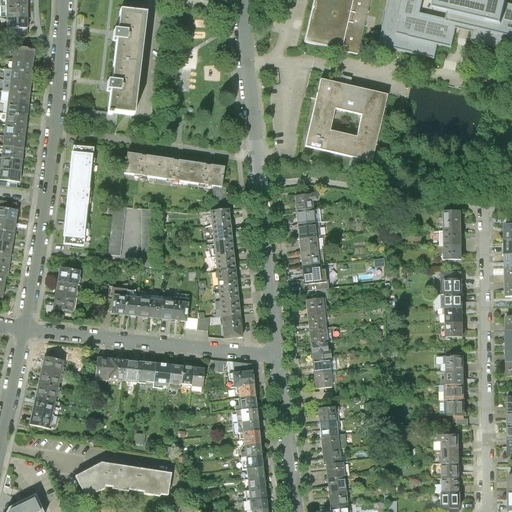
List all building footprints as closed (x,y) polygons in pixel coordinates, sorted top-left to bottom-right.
[(131,0),(131,11),(143,12),(144,0),(131,0)] [(369,0),(313,0),(303,43),(357,56),(364,23),(369,0)] [(507,0),(387,0),(377,45),(400,51),(435,59),(438,45),(452,48),(457,29),(465,31),(474,33),(472,42),(511,51),(511,6),(507,5),(507,0)] [(27,18),(27,7),(0,6),(0,17),(6,18),(27,18)] [(115,42),(113,56),(139,60),(145,13),(143,12),(131,11),(119,9),(116,32),(112,31),(112,33),(111,42),(115,42)] [(27,29),(27,18),(6,18),(6,29),(27,29)] [(36,59),(37,48),(14,46),(13,57),(36,59)] [(108,93),(106,112),(117,113),(132,115),(139,60),(113,56),(110,83),(106,83),(106,84),(105,93),(108,93)] [(35,71),(36,59),(13,57),(12,68),(35,71)] [(33,82),(35,71),(12,68),(11,79),(33,82)] [(32,93),(33,82),(11,79),(10,91),(32,93)] [(320,80),(304,147),(371,163),(386,96),(344,86),(320,80)] [(31,104),(32,93),(10,91),(8,102),(31,104)] [(30,115),(31,104),(8,102),(7,113),(30,115)] [(115,125),(117,113),(106,112),(87,109),(85,121),(115,125)] [(28,127),(30,115),(7,113),(6,124),(28,127)] [(27,138),(28,127),(6,124),(5,135),(27,138)] [(26,149),(27,138),(5,135),(3,147),(26,149)] [(73,146),(70,178),(90,180),(94,148),(73,146)] [(25,160),(26,149),(3,147),(2,158),(25,160)] [(159,157),(126,153),(123,173),(156,178),(159,157)] [(191,162),(159,157),(156,178),(188,182),(191,162)] [(23,172),(25,160),(2,158),(1,169),(23,172)] [(224,167),(191,162),(188,182),(221,187),(224,167)] [(0,180),(22,183),(23,172),(1,169),(0,177),(0,180)] [(70,178),(67,211),(87,213),(90,180),(70,178)] [(215,190),(217,199),(226,198),(225,189),(215,190)] [(293,196),(295,210),(314,208),(313,201),(318,201),(317,193),(293,196)] [(227,208),(226,198),(217,199),(218,209),(227,208)] [(0,216),(18,220),(20,208),(0,205),(0,216)] [(120,257),(125,208),(113,207),(108,255),(120,257)] [(231,223),(229,208),(227,208),(218,209),(209,210),(211,225),(231,223)] [(295,210),(297,224),(315,221),(314,208),(295,210)] [(152,211),(141,210),(141,267),(153,268),(152,211)] [(67,211),(64,244),(84,246),(87,213),(67,211)] [(443,212),(444,228),(462,228),(462,211),(443,212)] [(0,228),(17,231),(18,220),(0,216),(0,228)] [(297,224),(299,239),(317,237),(315,221),(297,224)] [(233,238),(231,223),(211,225),(213,240),(233,238)] [(0,239),(15,242),(17,231),(0,228),(0,239)] [(444,228),(444,245),(463,244),(462,228),(444,228)] [(299,239),(300,252),(319,250),(317,237),(299,239)] [(234,254),(233,238),(213,240),(214,256),(234,254)] [(0,251),(13,253),(15,242),(0,239),(0,251)] [(444,245),(445,261),(463,261),(463,244),(444,245)] [(300,252),(302,265),(320,263),(319,250),(300,252)] [(0,262),(11,265),(13,253),(0,251),(0,262)] [(236,269),(234,254),(214,256),(216,271),(236,269)] [(0,274),(10,276),(11,265),(0,262),(0,274)] [(302,265),(303,279),(322,277),(320,263),(302,265)] [(79,284),(82,270),(61,266),(59,280),(79,284)] [(238,284),(236,269),(216,271),(218,286),(238,284)] [(0,286),(8,287),(10,276),(0,274),(0,286)] [(322,277),(303,279),(305,291),(314,289),(330,288),(328,276),(322,277)] [(443,280),(444,294),(462,293),(462,279),(443,280)] [(76,298),(79,284),(59,280),(56,294),(76,298)] [(239,299),(238,284),(218,286),(219,301),(239,299)] [(111,314),(125,315),(127,291),(128,285),(125,285),(123,286),(122,288),(122,290),(113,289),(111,299),(111,305),(112,305),(112,311),(111,314)] [(330,288),(314,289),(315,299),(323,298),(333,297),(332,287),(330,288)] [(125,315),(136,317),(138,299),(139,295),(133,294),(133,292),(127,291),(125,315)] [(444,294),(444,309),(463,308),(462,293),(444,294)] [(74,312),(76,298),(56,294),(53,308),(74,312)] [(185,322),(186,319),(188,295),(175,294),(174,299),(172,320),(185,322)] [(148,318),(160,319),(163,298),(151,297),(150,300),(148,318)] [(111,305),(111,299),(101,298),(100,310),(112,311),(112,305),(111,305)] [(160,319),(172,320),(174,299),(163,298),(160,319)] [(304,300),(306,315),(325,313),(323,298),(315,299),(304,300)] [(136,317),(148,318),(150,300),(138,299),(136,317)] [(241,314),(239,299),(219,301),(221,317),(241,314)] [(444,309),(445,323),(463,323),(463,308),(444,309)] [(306,315),(308,330),(327,328),(325,313),(306,315)] [(185,322),(184,330),(207,332),(209,319),(205,319),(205,314),(198,314),(198,320),(197,320),(186,319),(185,322)] [(244,337),(241,314),(221,317),(223,339),(244,337)] [(445,323),(445,338),(464,337),(463,323),(445,323)] [(308,330),(310,345),(329,343),(327,328),(308,330)] [(310,345),(311,360),(330,358),(329,343),(310,345)] [(445,356),(446,371),(464,370),(464,355),(445,356)] [(60,375),(63,361),(42,356),(39,370),(60,375)] [(93,379),(107,381),(109,359),(95,358),(93,379)] [(311,360),(313,375),(332,373),(330,358),(311,360)] [(107,381),(121,382),(123,360),(109,359),(107,381)] [(121,382),(134,383),(136,362),(123,360),(121,382)] [(223,374),(224,362),(206,360),(205,372),(223,374)] [(134,383),(148,385),(150,363),(136,362),(134,383)] [(253,373),(252,365),(227,362),(229,389),(235,388),(253,386),(251,373),(253,373)] [(148,385),(162,386),(164,364),(150,363),(148,385)] [(162,386),(175,388),(178,366),(164,364),(162,386)] [(175,388),(189,389),(191,367),(178,366),(175,388)] [(189,389),(203,390),(205,368),(191,367),(189,389)] [(57,389),(60,375),(39,370),(36,384),(57,389)] [(446,371),(446,386),(465,385),(464,370),(446,371)] [(313,375),(315,390),(334,388),(332,373),(313,375)] [(54,403),(57,389),(36,384),(33,398),(54,403)] [(446,386),(447,401),(465,400),(465,385),(446,386)] [(253,391),(253,386),(235,388),(236,393),(238,393),(239,400),(255,398),(255,391),(253,391)] [(51,417),(54,403),(33,398),(30,413),(51,417)] [(257,410),(255,398),(239,400),(238,400),(239,407),(235,407),(236,412),(238,412),(257,410)] [(447,401),(447,416),(466,416),(465,400),(447,401)] [(317,409),(319,424),(336,422),(334,407),(317,409)] [(258,421),(257,410),(238,412),(239,416),(236,416),(237,424),(258,421)] [(48,431),(51,417),(30,413),(27,427),(48,431)] [(259,427),(258,421),(237,424),(239,434),(258,432),(257,427),(259,427)] [(319,424),(321,439),(338,436),(336,422),(319,424)] [(261,445),(258,432),(239,434),(240,448),(261,445)] [(145,435),(136,434),(136,444),(145,445),(145,435)] [(321,439),(323,452),(340,450),(338,436),(321,439)] [(442,436),(442,450),(459,450),(459,436),(442,436)] [(262,456),(261,445),(240,448),(241,458),(262,456)] [(323,452),(324,465),(341,463),(340,450),(323,452)] [(442,450),(442,465),(459,464),(459,450),(442,450)] [(264,469),(262,456),(241,458),(243,472),(264,469)] [(324,465),(326,478),(343,476),(341,463),(324,465)] [(101,464),(74,477),(85,498),(105,487),(101,464)] [(137,493),(140,471),(101,464),(105,487),(137,493)] [(442,465),(442,479),(459,479),(459,464),(442,465)] [(265,480),(264,469),(243,472),(244,482),(265,480)] [(168,497),(171,475),(140,471),(137,493),(168,497)] [(326,478),(328,491),(345,489),(343,476),(326,478)] [(442,479),(443,494),(460,493),(459,479),(442,479)] [(267,492),(265,480),(244,482),(246,494),(267,492)] [(328,491),(330,508),(347,506),(345,489),(328,491)] [(268,500),(267,492),(246,494),(247,502),(268,500)] [(443,494),(443,508),(460,508),(460,493),(443,494)] [(41,511),(33,497),(7,510),(9,511),(41,511)] [(187,500),(167,510),(167,511),(188,511),(192,510),(187,500)] [(254,511),(269,510),(268,500),(247,502),(247,511),(254,511)]
